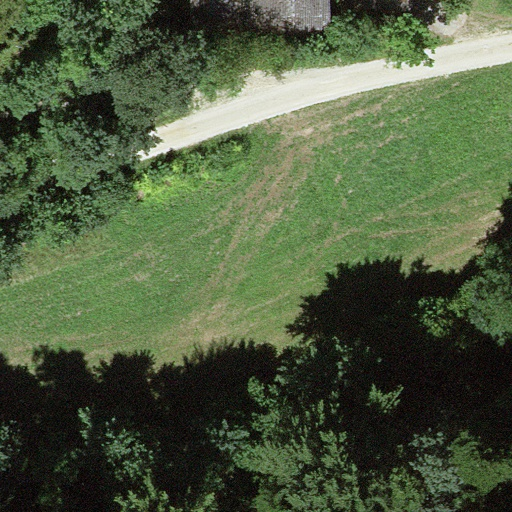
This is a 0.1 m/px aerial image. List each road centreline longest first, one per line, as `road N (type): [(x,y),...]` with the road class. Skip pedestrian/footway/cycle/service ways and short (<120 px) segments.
road 1 (track): [(0,189),(326,88)]
road 2 (track): [(0,109),(199,86),(326,88)]
road 3 (track): [(326,88),(511,48)]
